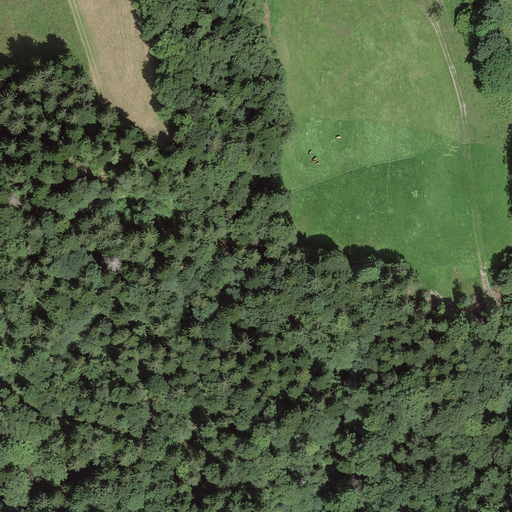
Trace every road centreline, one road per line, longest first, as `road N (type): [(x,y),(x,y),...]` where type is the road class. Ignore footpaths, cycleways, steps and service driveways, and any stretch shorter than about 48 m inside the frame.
road 1 (track): [(48,0),(89,75),(94,69),(75,0)]
road 2 (track): [(484,340),(462,311),(377,256)]
